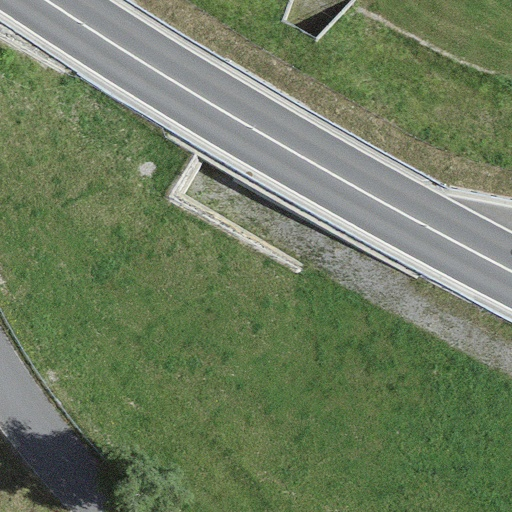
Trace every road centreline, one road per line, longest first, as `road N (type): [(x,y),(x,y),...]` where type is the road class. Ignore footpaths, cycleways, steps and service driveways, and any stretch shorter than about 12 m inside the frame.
road 1 (trunk): [(511,267),(192,85),(61,0)]
road 2 (unclassified): [(110,511),(0,386)]
